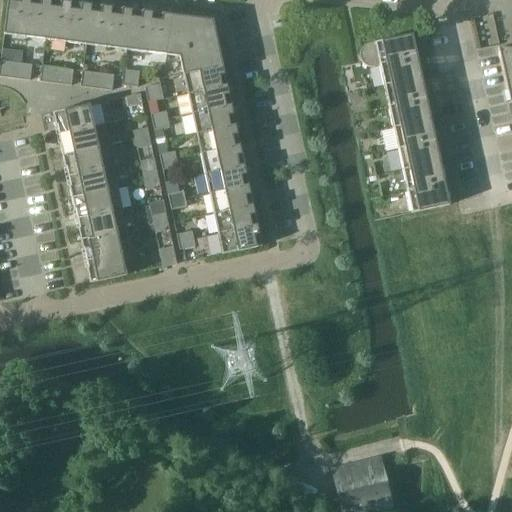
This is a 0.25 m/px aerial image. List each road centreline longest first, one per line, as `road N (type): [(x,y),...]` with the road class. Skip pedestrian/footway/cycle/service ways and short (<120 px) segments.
road 1 (residential): [(38,314),(308,256),(261,0)]
road 2 (residential): [(497,201),(454,6)]
road 3 (residential): [(38,314),(2,138)]
